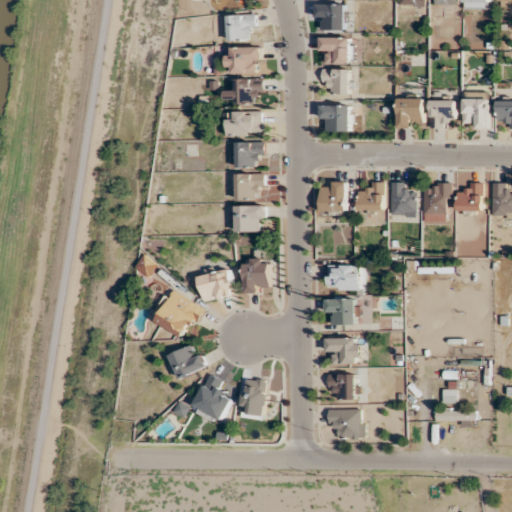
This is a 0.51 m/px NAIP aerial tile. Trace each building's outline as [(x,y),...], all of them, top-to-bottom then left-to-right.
[(348,3),(318,3),(318,21),(323,21),(323,30),(348,30),(348,3)] [(229,41),(249,41),(249,30),(257,30),(257,14),(229,14),(229,41)] [(323,63),(354,63),(354,37),(323,37),(323,63)] [(263,46),(228,46),(228,73),(263,73),(263,46)] [(333,93),(351,93),(351,68),(323,68),(323,84),(333,84),(333,93)] [(236,104),(255,104),(255,95),(264,95),(264,78),(236,78),(236,88),(227,88),(227,99),(236,99),(236,104)] [(400,127),(420,127),(420,120),(425,120),(425,97),(400,97),(400,127)] [(491,127),(491,97),(465,97),(465,127),(491,127)] [(431,127),(448,127),(448,119),(456,119),(456,99),(431,99),(431,127)] [(356,104),(323,104),(323,131),(356,131),(356,104)] [(228,135),(265,135),(265,111),(228,111),(228,135)] [(238,142),(238,167),(257,167),(257,158),(265,158),(265,142),(238,142)] [(238,200),(257,200),(257,191),(266,191),(266,173),(238,173),(238,200)] [(322,181),(322,211),(348,211),(348,181),(322,181)] [(386,182),(369,182),(369,191),(360,191),(360,211),(386,211),(386,182)] [(392,182),(392,218),(418,218),(418,192),(409,192),(409,182),(392,182)] [(441,221),(441,213),(453,213),(453,183),(425,183),(425,221),(441,221)] [(485,183),(467,183),(467,192),(458,192),(458,212),(485,212),(485,183)] [(511,192),(511,183),(494,183),(494,216),(511,216),(511,222),(511,192)] [(238,205),(238,231),(266,231),(266,205),(238,205)] [(246,293),(271,293),(271,258),(246,258),(246,293)] [(368,289),(368,264),(329,264),(329,289),(368,289)] [(199,274),(206,301),(238,293),(231,266),(199,274)] [(154,319),(186,340),(206,309),(173,288),(154,319)] [(328,298),(328,325),(360,325),(360,298),(328,298)] [(329,338),(329,363),(362,363),(362,338),(329,338)] [(179,380),(209,366),(198,343),(168,357),(179,380)] [(222,423),(234,399),(224,394),(230,383),(211,373),(193,408),(222,423)] [(358,374),(329,374),(329,388),(339,388),(339,399),(358,399),(358,374)] [(248,377),(241,415),(265,419),(272,381),(248,377)] [(340,438),(366,438),(366,409),(330,409),(330,428),(340,428),(340,438)] [(477,410),(436,410),(436,421),(465,421),(465,424),(477,424),(477,410)]
